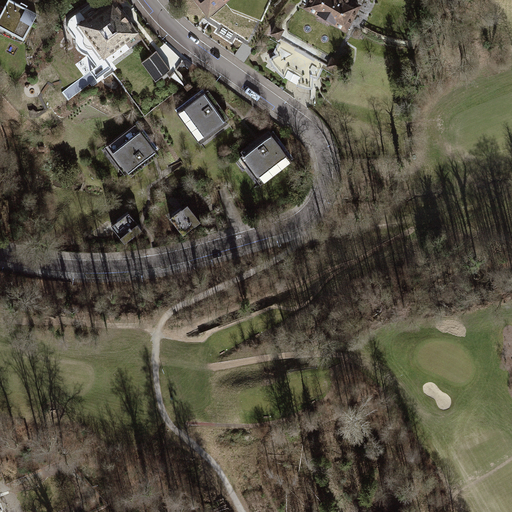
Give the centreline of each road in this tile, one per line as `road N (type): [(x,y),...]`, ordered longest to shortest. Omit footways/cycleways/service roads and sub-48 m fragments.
road 1 (residential): [(0,253),(75,267),(169,261),(278,229),(314,207),(326,167),(321,143),(147,0)]
road 2 (track): [(159,333),(255,301),(405,232)]
road 3 (track): [(240,511),(210,460),(161,410),(159,333)]
road 4 (track): [(156,358),(210,369),(294,353),(356,363)]
road 5 (track): [(159,333),(166,314),(292,252),(304,242),(303,218)]
road 6 (track): [(159,333),(148,325),(74,319),(18,322)]
